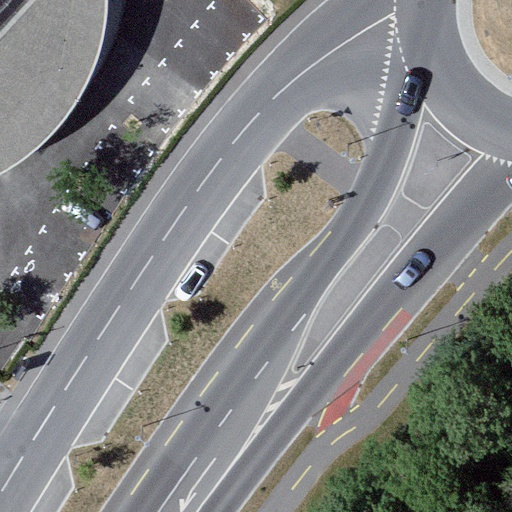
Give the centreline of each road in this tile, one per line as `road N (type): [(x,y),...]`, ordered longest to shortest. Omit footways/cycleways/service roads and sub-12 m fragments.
road 1 (unclassified): [(0,502),(188,209),(293,82)]
road 2 (primary): [(418,73),(376,197),(180,511)]
road 3 (primary): [(190,511),(511,174)]
road 4 (unclassified): [(293,82),(356,62),(418,73)]
